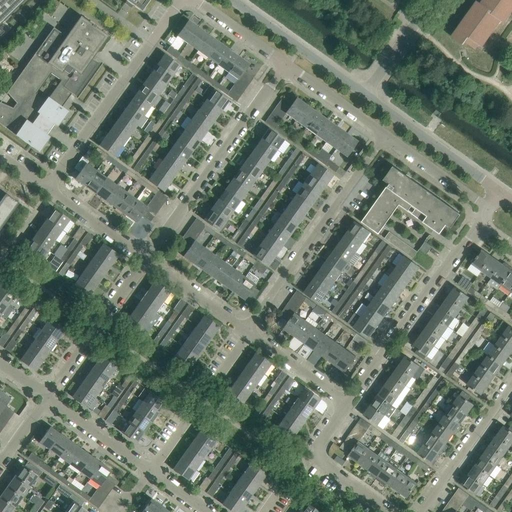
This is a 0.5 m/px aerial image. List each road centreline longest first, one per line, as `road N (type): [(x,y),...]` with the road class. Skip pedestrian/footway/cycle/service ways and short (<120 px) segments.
road 1 (residential): [(246,331),(383,133)]
road 2 (residential): [(146,259),(286,65)]
road 3 (residential): [(181,0),(49,183)]
road 4 (residential): [(351,402),(480,221)]
road 5 (residential): [(48,395),(146,259)]
road 6 (tertiary): [(501,192),(365,94)]
road 7 (residential): [(419,511),(511,375)]
road 8 (tertiary): [(365,94),(232,0)]
road 9 (residential): [(392,511),(313,455),(351,402)]
road 10 (residential): [(490,208),(383,133)]
road 11 (residential): [(351,402),(246,331)]
road 12 (residential): [(150,470),(48,395)]
road 13 (residential): [(146,259),(49,183)]
road 14 (residential): [(246,331),(146,259)]
